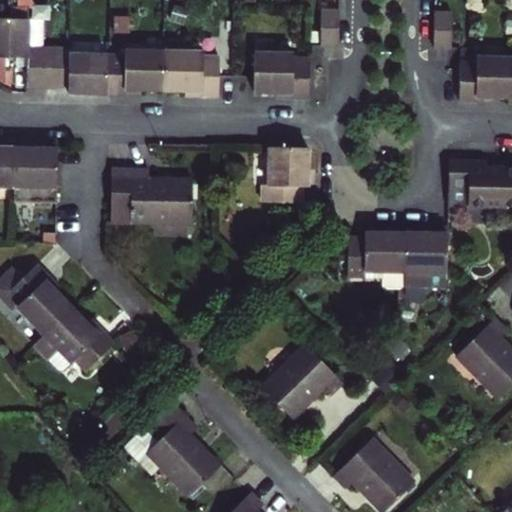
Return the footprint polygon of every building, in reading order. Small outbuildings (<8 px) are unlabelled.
[(28,47),(29,7),(10,6),(10,18),(0,17),(0,57),(28,58),(27,86),(47,87),(48,47),(28,47)] [(320,45),(337,46),(338,11),(322,10),(320,45)] [(451,13),(433,13),(433,48),(450,48),(451,13)] [(68,87),(68,93),(107,94),(108,55),(69,54),(69,48),(48,47),(47,87),(68,87)] [(163,89),(163,50),(125,49),(124,55),(108,55),(107,94),(124,94),(125,89),(140,89),(163,89)] [(163,89),(186,90),(200,90),(200,95),(217,96),(218,76),(218,57),(202,56),(202,51),(163,50),(163,89)] [(293,53),(255,52),(254,77),(254,91),(276,92),(291,92),(291,97),(309,98),(310,58),(293,58),(293,53)] [(511,96),(511,57),(476,57),(476,62),(459,61),(458,100),(476,101),(476,96),(491,96),(511,96)] [(0,186),(14,187),(15,143),(0,142),(0,186)] [(36,148),(36,143),(15,143),(14,187),(13,203),(57,204),(58,149),(42,149),(36,148)] [(307,187),(308,148),(268,147),(268,186),(262,186),(262,203),(301,203),(301,187),(307,187)] [(450,161),(449,194),(508,195),(511,200),(511,167),(487,167),(487,161),(450,161)] [(130,224),(191,225),(192,182),(149,181),(149,172),(131,171),(130,224)] [(449,194),(449,206),(511,206),(511,200),(508,195),(449,194)] [(404,271),(448,272),(449,228),(428,227),(427,233),(421,233),(405,232),(404,271)] [(366,270),(404,271),(405,232),(366,231),(366,236),(350,236),(349,275),(365,276),(366,270)] [(56,246),(56,235),(45,234),(45,245),(56,246)] [(44,336),(72,308),(55,292),(45,281),(49,278),(37,266),(10,292),(22,304),(17,308),(44,336)] [(59,288),(49,278),(45,281),(55,292),(59,288)] [(72,308),(44,336),(71,362),(75,358),(87,371),(114,344),(102,332),(99,336),(88,324),(72,308)] [(456,357),(499,400),(511,387),(511,350),(500,339),(507,333),(495,320),(456,357)] [(99,336),(102,332),(92,321),(88,324),(99,336)] [(305,345),(262,388),(292,419),(323,389),(330,395),(342,383),(305,345)] [(196,429),(170,403),(145,427),(159,441),(146,454),(189,498),(221,467),(190,435),(196,429)] [(353,482),(382,511),(384,511),(415,483),(372,440),(335,476),(346,489),(353,482)] [(261,505),(248,492),(228,511),(256,511),(255,510),(261,505)] [(511,511),(511,502),(501,511),(511,511)]
